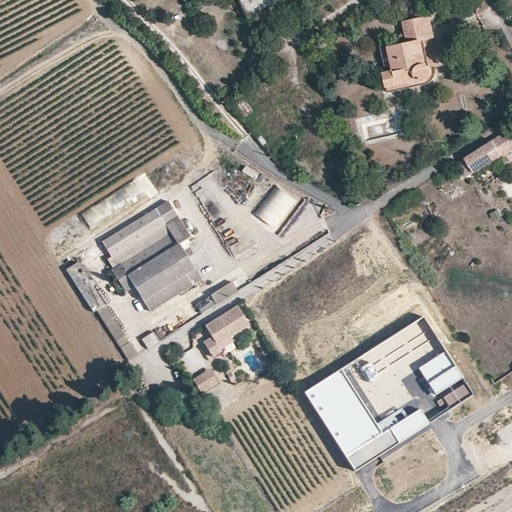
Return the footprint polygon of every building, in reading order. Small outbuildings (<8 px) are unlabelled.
[(276,0),(240,0),(250,16),(276,0)] [(433,37),(429,15),(402,22),(407,43),(388,47),(393,70),(385,71),(383,72),(387,87),(419,80),(421,80),(424,80),(427,79),(430,76),(432,71),(431,67),(428,64),(425,63),(420,40),(433,37)] [(393,70),(388,47),(380,49),(385,71),(393,70)] [(457,162),(466,175),(473,171),(474,172),(511,148),(511,135),(508,130),(457,162)] [(442,190),(446,198),(466,189),(462,180),(442,190)] [(254,212),(274,229),(297,202),(278,186),(254,212)] [(156,208),(102,241),(110,254),(162,218),(156,208)] [(178,243),(165,223),(162,218),(110,254),(111,256),(117,266),(113,268),(112,269),(118,280),(127,275),(169,248),(178,243)] [(178,243),(169,248),(185,274),(143,300),(151,311),(202,279),(179,243),(178,243)] [(185,274),(169,248),(127,275),(135,286),(143,300),(185,274)] [(117,266),(111,256),(107,259),(113,268),(117,266)] [(84,271),(78,261),(66,269),(94,312),(97,310),(77,276),(84,271)] [(77,276),(97,310),(105,305),(84,271),(77,276)] [(135,286),(127,275),(118,280),(125,292),(135,286)] [(233,292),(237,289),(232,281),(211,295),(216,303),(233,292)] [(216,303),(211,295),(196,304),(202,312),(216,303)] [(249,323),(237,304),(206,325),(208,328),(212,329),(213,331),(211,333),(212,335),(204,341),(213,355),(222,349),(221,347),(218,343),(230,335),(231,335),(249,323)] [(105,305),(97,310),(116,342),(125,336),(105,305)] [(146,348),(158,344),(155,333),(142,337),(146,348)] [(230,335),(218,343),(221,347),(233,339),(231,335),(230,335)] [(125,336),(116,342),(120,347),(129,342),(126,336),(125,336)] [(138,354),(130,341),(129,342),(120,347),(129,360),(138,354)] [(185,384),(165,350),(148,361),(151,366),(168,394),(173,391),(185,384)] [(444,355),(419,371),(446,414),(471,399),(444,355)] [(151,366),(148,361),(135,369),(137,372),(138,373),(151,366)] [(209,367),(192,378),(200,391),(217,380),(209,367)] [(377,419),(345,371),(313,392),(362,466),(429,422),(420,409),(407,418),(398,405),(377,419)] [(138,373),(137,372),(114,386),(119,393),(141,379),(138,373)] [(185,384),(173,391),(178,399),(190,392),(185,384)] [(152,431),(167,420),(164,415),(148,426),(152,431)]
